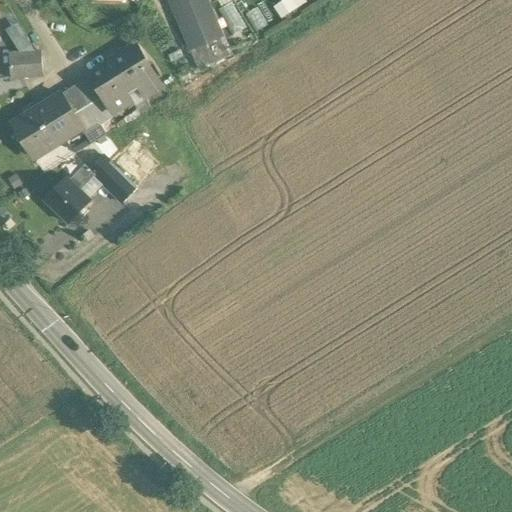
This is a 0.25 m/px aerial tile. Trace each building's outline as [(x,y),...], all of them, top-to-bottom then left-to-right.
[(205,0),(169,0),(191,50),(221,37),(205,0)] [(303,0),(281,0),(272,5),(279,16),(304,1),(303,0)] [(136,48),(91,77),(104,98),(114,115),(114,116),(134,103),(131,98),(141,92),(146,99),(162,89),(136,48)] [(41,53),(9,55),(11,79),(43,77),(41,53)] [(104,98),(91,77),(87,80),(100,101),(104,98)] [(100,101),(87,80),(76,87),(89,107),(100,101)] [(89,107),(76,87),(61,97),(81,131),(84,136),(100,126),(89,107)] [(60,96),(14,125),(35,159),(81,131),(61,97),(60,96)] [(100,101),(89,107),(100,126),(111,120),(110,119),(114,115),(104,98),(100,101)] [(132,141),(108,164),(134,192),(159,166),(132,141)] [(108,164),(102,157),(88,171),(94,177),(122,204),(134,192),(108,164)] [(84,167),(70,182),(67,179),(44,203),(67,225),(90,201),(81,192),(94,177),(88,171),(84,167)]
